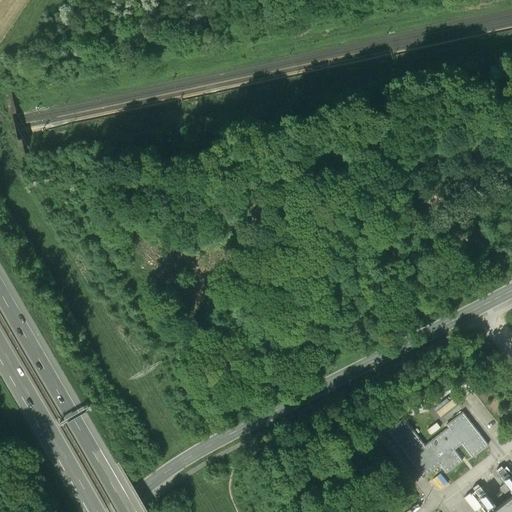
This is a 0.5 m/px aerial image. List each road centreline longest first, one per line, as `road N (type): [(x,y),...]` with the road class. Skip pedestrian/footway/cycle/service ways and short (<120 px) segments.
road 1 (secondary): [(120,511),(162,475),(235,432),(511,291)]
road 2 (motorway): [(126,511),(0,292)]
road 3 (motorway): [(0,350),(95,511)]
